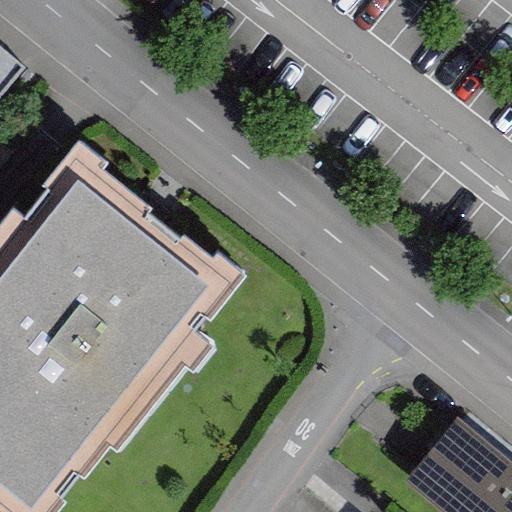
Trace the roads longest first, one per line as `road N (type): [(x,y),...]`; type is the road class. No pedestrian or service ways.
road 1 (residential): [(408,301),(31,0)]
road 2 (residential): [(408,301),(256,511)]
road 3 (residential): [(511,384),(408,301)]
